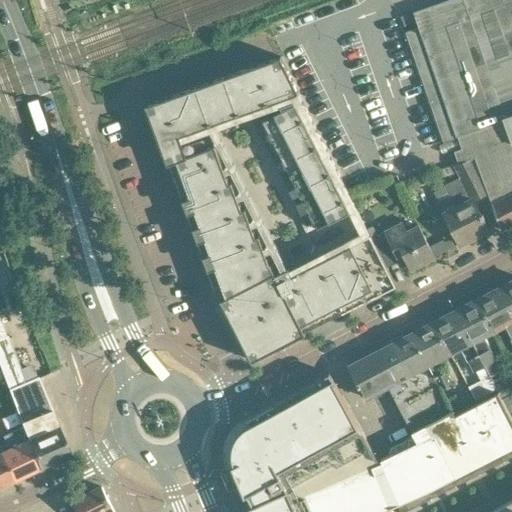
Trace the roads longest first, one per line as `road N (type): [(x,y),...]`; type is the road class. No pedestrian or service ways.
road 1 (residential): [(239,388),(183,270),(121,91),(307,29)]
road 2 (secondary): [(36,90),(83,279),(127,398)]
road 3 (secondary): [(153,381),(65,142),(36,90)]
road 4 (residential): [(511,253),(239,388)]
road 5 (tertiary): [(127,436),(0,506)]
